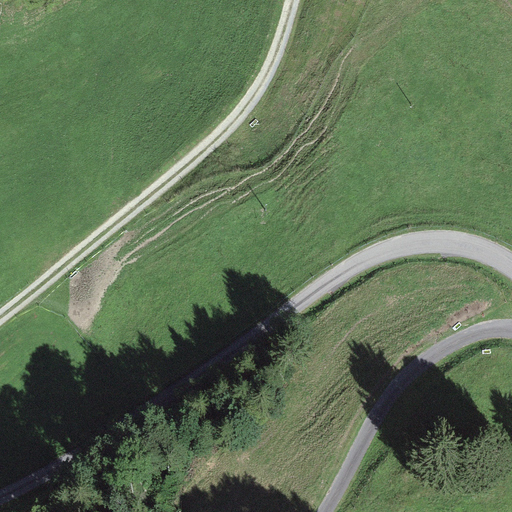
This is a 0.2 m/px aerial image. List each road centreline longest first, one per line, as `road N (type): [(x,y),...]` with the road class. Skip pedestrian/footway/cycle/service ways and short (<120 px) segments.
road 1 (unclassified): [(0,497),(195,381),(366,259),(393,247),(452,241),(511,264)]
road 2 (track): [(0,317),(231,124),(272,65),(294,0)]
road 3 (track): [(511,329),(465,338),(408,377),(325,511)]
